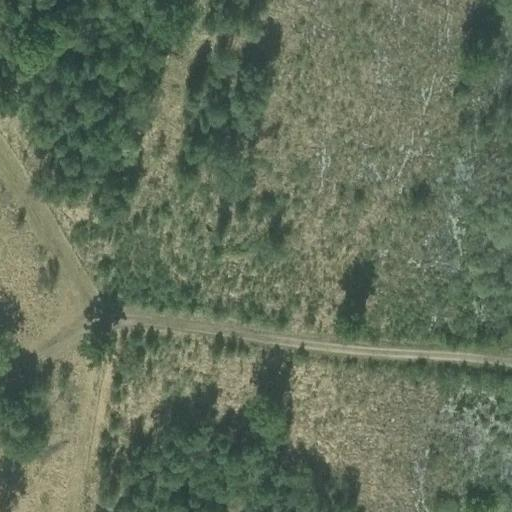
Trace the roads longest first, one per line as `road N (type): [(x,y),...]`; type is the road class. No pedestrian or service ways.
road 1 (track): [(0,374),(98,323),(511,364)]
road 2 (track): [(98,323),(0,158)]
